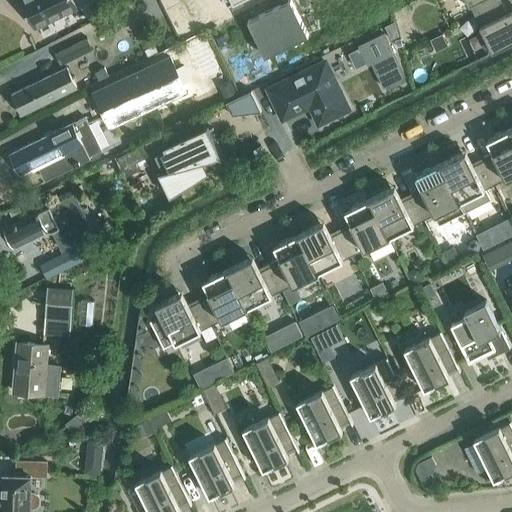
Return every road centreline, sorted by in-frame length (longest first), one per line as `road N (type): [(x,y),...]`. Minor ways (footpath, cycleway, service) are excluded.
road 1 (residential): [(164,267),(511,94)]
road 2 (residential): [(376,457),(511,388)]
road 3 (residential): [(264,511),(376,457)]
